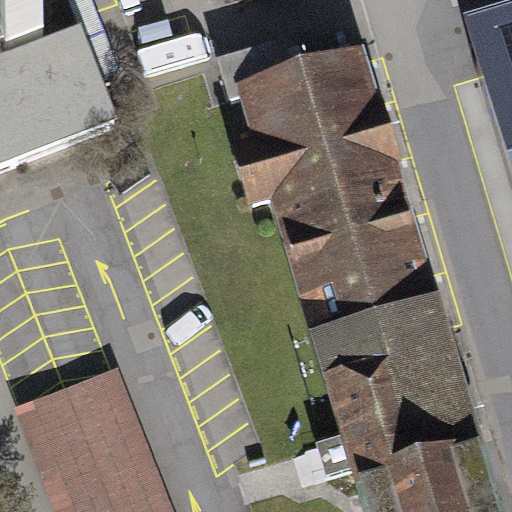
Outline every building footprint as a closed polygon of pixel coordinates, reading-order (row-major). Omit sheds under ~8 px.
[(511,1),(466,16),(511,184),(511,1)] [(34,23),(0,35),(0,54),(40,39),(34,23)] [(77,36),(0,64),(0,174),(113,133),(77,36)] [(223,103),(235,105),(248,149),(232,154),(248,209),(268,203),(340,445),(316,452),(319,462),(322,474),(348,467),(361,511),(493,511),(357,55),(288,75),(279,43),(211,63),(223,103)] [(163,511),(109,374),(12,412),(50,511),(163,511)]
